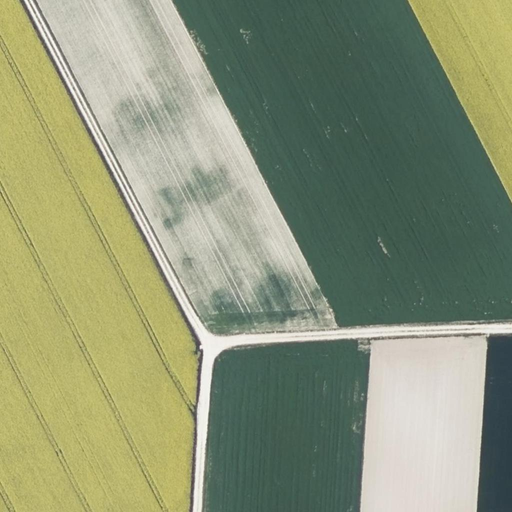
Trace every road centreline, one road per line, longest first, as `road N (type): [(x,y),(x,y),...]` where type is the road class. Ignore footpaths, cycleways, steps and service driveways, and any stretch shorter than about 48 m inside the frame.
road 1 (track): [(27,0),(206,344),(195,511)]
road 2 (track): [(206,344),(511,325)]
